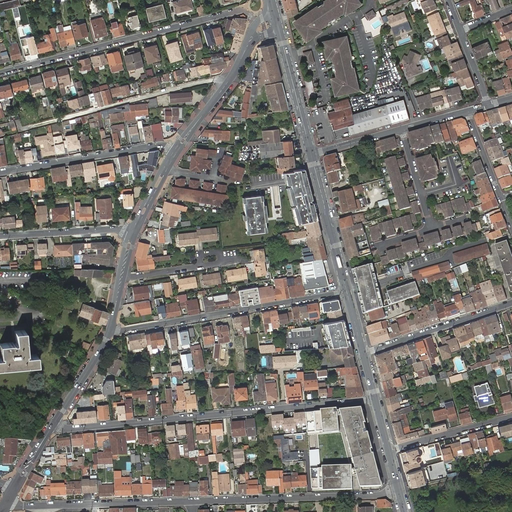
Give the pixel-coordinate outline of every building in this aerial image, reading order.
[(18,0),(14,0),(0,3),(0,11),(12,8),(17,7),(20,6),(18,0)] [(176,12),(193,8),(190,0),(183,0),(173,3),(176,12)] [(282,0),(286,11),(298,7),(295,0),(282,0)] [(361,3),(358,0),(330,0),(311,14),(310,13),(295,23),(296,25),(305,37),(306,40),(309,40),(312,38),(322,31),(320,29),(327,25),(339,16),(345,12),(347,14),(357,8),(360,6),(361,3)] [(435,1),(434,0),(421,0),(426,13),(438,8),(436,3),(435,4),(434,1),(435,1)] [(474,0),(465,0),(460,2),(462,7),(471,3),(473,8),(474,8),(475,11),(474,12),(476,15),(477,18),(484,15),(483,13),(484,13),(481,5),(477,6),(474,0)] [(496,0),(489,0),(493,11),(500,8),(496,1),(496,0)] [(199,16),(206,14),(203,5),(201,6),(201,7),(197,7),(199,16)] [(149,18),(163,15),(161,6),(147,10),(149,18)] [(17,7),(12,8),(14,18),(20,16),(17,7)] [(286,11),(288,19),(299,12),(298,7),(286,11)] [(139,25),(135,9),(126,11),(129,21),(127,22),(128,24),(129,24),(130,27),(139,25)] [(372,11),(366,16),(369,20),(371,19),(371,20),(374,18),(374,17),(375,16),(372,11)] [(405,11),(401,13),(401,14),(395,17),(394,15),(394,14),(388,15),(393,28),(409,22),(405,11)] [(428,16),(436,36),(436,35),(446,31),(443,23),(442,24),(441,21),(442,21),(439,12),(428,16)] [(511,14),(499,19),(500,22),(504,33),(507,39),(511,37),(511,14)] [(341,19),(339,16),(327,25),(328,27),(341,19)] [(95,38),(107,34),(102,17),(98,18),(94,19),(90,20),(93,30),(95,38)] [(245,26),(246,19),(234,18),(232,19),(232,20),(229,20),(227,22),(226,30),(233,31),(233,27),(236,28),(236,29),(238,29),(237,32),(230,50),(236,52),(237,52),(245,26)] [(504,33),(500,22),(496,23),(500,35),(504,33)] [(72,25),(76,40),(83,38),(83,36),(87,35),(84,23),(76,25),(76,24),(72,25)] [(121,23),(110,26),(111,31),(114,31),(115,36),(124,33),(121,23)] [(62,24),(57,25),(59,33),(57,33),(60,47),(67,45),(64,31),(63,28),(62,24)] [(219,26),(211,28),(216,44),(223,42),(219,26)] [(210,27),(203,29),(207,46),(215,44),(210,27)] [(56,37),(54,28),(48,29),(50,33),(45,35),(46,38),(44,39),(45,41),(36,44),(38,53),(54,48),(52,38),(56,37)] [(64,31),(67,45),(74,43),(70,30),(64,31)] [(4,33),(9,51),(11,60),(20,57),(17,43),(12,45),(8,31),(4,33)] [(446,31),(436,35),(441,48),(444,46),(451,44),(449,39),(447,37),(448,36),(446,31)] [(187,35),(181,37),(186,53),(194,50),(194,49),(193,47),(202,45),(198,32),(190,34),(190,36),(188,36),(187,35)] [(29,54),(37,52),(35,44),(34,41),(32,35),(25,37),(29,54)] [(358,90),(358,87),(355,73),(354,74),(350,57),(351,57),(348,44),(348,40),(345,38),(342,39),(330,42),(326,42),(325,45),(326,48),(329,59),(334,58),(335,64),(337,73),(339,80),(333,81),(335,92),(336,95),(338,97),(341,96),(353,94),(356,93),(358,90)] [(462,55),(457,41),(451,44),(444,46),(450,60),(456,57),(462,55)] [(501,44),(498,45),(500,49),(504,59),(511,55),(511,51),(508,41),(501,44)] [(166,46),(171,62),(181,59),(176,42),(166,46)] [(488,42),(472,48),(477,59),(488,55),(488,53),(492,52),(488,42)] [(4,43),(0,43),(0,62),(8,60),(4,43)] [(268,44),(257,47),(257,51),(258,54),(261,53),(263,60),(275,56),(271,44),(268,44)] [(159,60),(155,46),(144,49),(148,63),(159,60)] [(504,60),(504,59),(500,49),(496,51),(500,61),(504,60)] [(406,69),(409,77),(420,73),(417,67),(416,65),(421,54),(411,50),(408,56),(404,55),(401,61),(405,63),(404,64),(405,66),(406,66),(407,68),(406,69)] [(114,63),(115,66),(122,64),(118,51),(107,55),(110,67),(112,67),(112,64),(114,63)] [(220,52),(210,54),(212,62),(222,61),(221,58),(220,52)] [(135,67),(141,65),(138,53),(134,54),(129,55),(125,56),(128,69),(129,69),(130,73),(136,72),(135,67)] [(314,64),(311,53),(304,55),(307,66),(314,64)] [(103,54),(90,57),(93,67),(107,63),(106,58),(104,59),(103,54)] [(212,62),(210,54),(203,55),(205,63),(212,62)] [(455,72),(466,68),(465,64),(466,64),(462,55),(456,57),(457,61),(452,63),(455,72)] [(281,79),(275,56),(263,60),(259,60),(256,84),(281,79)] [(91,69),(89,63),(90,63),(88,58),(77,61),(80,72),(81,72),(81,70),(86,69),(87,70),(91,69)] [(225,67),(231,60),(230,60),(222,62),(208,65),(210,71),(210,75),(220,72),(219,69),(225,67)] [(242,79),(242,80),(252,81),(254,61),(252,61),(242,79)] [(210,71),(208,65),(191,68),(191,70),(192,71),(190,72),(191,76),(201,74),(201,73),(210,71)] [(466,68),(455,72),(459,85),(459,86),(466,84),(467,88),(474,85),(470,76),(469,76),(469,75),(470,74),(467,67),(466,68)] [(492,72),(490,67),(481,71),(483,76),(492,72)] [(60,88),(62,97),(66,96),(64,91),(63,88),(66,87),(67,90),(72,89),(66,69),(56,72),(60,88)] [(175,71),(173,72),(175,79),(185,76),(184,72),(183,69),(175,71)] [(53,70),(41,73),(45,87),(48,86),(57,83),(53,70)] [(32,90),(34,89),(33,87),(40,85),(41,87),(43,87),(40,76),(29,79),(32,90)] [(142,88),(161,83),(159,76),(140,81),(142,88)] [(502,78),(502,79),(506,93),(511,91),(511,86),(509,76),(502,78)] [(304,80),(309,99),(314,98),(316,97),(311,77),(304,79),(304,80)] [(496,85),(499,95),(506,93),(502,79),(502,77),(499,78),(500,80),(492,82),(493,86),(496,85)] [(18,82),(21,91),(28,89),(26,80),(18,82)] [(14,92),(21,91),(18,82),(11,83),(14,92)] [(288,109),(281,82),(265,86),(269,100),(270,100),(273,111),(288,109)] [(9,84),(3,86),(8,104),(10,103),(9,99),(8,99),(8,97),(12,95),(9,84)] [(459,85),(445,89),(448,101),(456,99),(455,98),(457,97),(458,99),(462,97),(459,86),(459,85)] [(113,97),(122,94),(120,87),(110,89),(113,97)] [(97,106),(112,102),(109,89),(108,89),(100,91),(99,91),(93,93),(90,94),(91,100),(95,99),(97,106)] [(445,89),(430,93),(434,105),(439,104),(438,103),(440,102),(441,103),(448,101),(445,89)] [(191,93),(183,93),(183,95),(170,95),(170,102),(192,101),(191,93)] [(430,93),(415,97),(420,109),(424,108),(424,107),(429,105),(429,106),(434,105),(430,93)] [(89,103),(86,95),(66,100),(68,108),(89,103)] [(309,99),(311,110),(317,109),(314,98),(309,99)] [(356,124),(353,113),(349,99),(334,103),(336,110),(328,112),(333,131),(347,127),(346,126),(349,126),(356,124)] [(404,99),(388,103),(393,123),(410,118),(404,99)] [(248,101),(243,101),(243,107),(242,107),(241,111),(237,111),(237,112),(235,112),(219,110),(215,115),(235,116),(238,116),(242,117),(242,116),(247,116),(248,101)] [(356,124),(349,126),(351,135),(393,123),(388,103),(382,105),(376,106),(376,105),(371,106),(371,108),(353,113),(356,124)] [(98,118),(107,117),(109,113),(123,111),(130,111),(129,106),(128,104),(97,112),(98,118)] [(506,107),(499,109),(503,122),(511,119),(506,107)] [(177,122),(178,108),(165,108),(164,122),(174,122),(177,122)] [(130,111),(131,119),(134,118),(134,116),(141,115),(142,118),(149,117),(148,109),(130,111)] [(493,110),(497,123),(498,125),(499,127),(501,127),(500,126),(500,125),(504,123),(503,122),(499,109),(493,110)] [(493,110),(487,112),(492,126),(497,123),(493,110)] [(98,118),(97,112),(87,115),(88,119),(94,117),(94,118),(90,119),(91,127),(99,125),(98,118)] [(475,118),(478,127),(490,123),(486,112),(477,115),(475,118)] [(457,138),(461,137),(460,133),(467,132),(469,131),(465,121),(462,119),(452,122),(457,138)] [(9,129),(15,127),(13,120),(7,122),(9,129)] [(160,122),(150,122),(151,126),(153,141),(163,139),(160,122)] [(458,140),(457,138),(452,122),(447,123),(453,142),(458,140)] [(445,124),(439,125),(444,142),(445,144),(451,142),(449,138),(445,124)] [(46,135),(34,137),(35,145),(43,143),(43,147),(41,148),(42,156),(56,154),(52,136),(50,125),(47,126),(48,132),(46,133),(46,135)] [(439,125),(430,128),(435,143),(435,145),(444,142),(439,125)] [(137,126),(128,127),(130,136),(138,134),(137,126)] [(153,141),(151,126),(142,128),(145,142),(153,141)] [(435,143),(430,128),(423,130),(419,132),(419,131),(411,133),(412,136),(409,137),(413,149),(419,147),(420,150),(424,149),(421,140),(423,140),(426,148),(428,147),(428,145),(435,143)] [(114,147),(120,147),(118,137),(117,132),(116,132),(115,129),(111,130),(114,147)] [(201,134),(200,135),(214,136),(214,138),(229,139),(230,131),(219,130),(204,129),(201,134)] [(112,148),(109,134),(105,135),(104,130),(100,131),(103,149),(112,148)] [(261,141),(261,143),(279,141),(278,130),(267,131),(267,140),(263,140),(261,141)] [(82,137),(81,135),(81,132),(79,133),(79,135),(78,135),(79,139),(79,144),(80,144),(81,149),(91,148),(90,140),(84,140),(83,137),(82,137)] [(21,136),(20,133),(18,134),(12,135),(13,142),(22,140),(21,136)] [(65,140),(62,141),(64,148),(67,147),(68,151),(77,149),(77,148),(80,147),(79,144),(79,139),(77,139),(75,133),(64,135),(65,140)] [(61,135),(52,136),(56,154),(64,152),(64,148),(62,141),(61,135)] [(395,138),(383,141),(385,147),(379,149),(376,150),(377,153),(377,154),(397,148),(397,147),(401,146),(399,139),(395,141),(395,138)] [(496,138),(485,143),(487,150),(500,145),(497,138),(496,138)] [(460,149),(474,144),(472,139),(459,143),(460,149)] [(279,141),(261,143),(263,158),(277,156),(292,155),(290,140),(279,141)] [(462,154),(476,149),(474,144),(460,149),(461,152),(462,154)] [(500,145),(487,150),(490,157),(503,152),(500,145)] [(35,147),(23,149),(25,163),(32,161),(31,155),(36,154),(35,148),(35,147)] [(25,163),(23,149),(18,150),(16,151),(17,157),(19,157),(20,163),(25,163)] [(196,149),(195,156),(201,157),(205,158),(205,154),(207,153),(208,154),(215,155),(215,151),(196,149)] [(135,154),(131,155),(134,175),(139,174),(138,170),(143,169),(143,168),(146,167),(146,169),(153,171),(156,165),(155,165),(158,151),(149,152),(147,163),(137,165),(135,154)] [(505,152),(503,152),(490,157),(492,162),(509,155),(508,155),(507,151),(505,152)] [(324,160),(330,185),(339,182),(336,171),(341,170),(337,154),(326,157),(324,160)] [(117,157),(119,168),(132,166),(130,155),(117,157)] [(235,172),(234,181),(235,181),(235,180),(236,178),(240,180),(243,169),(235,167),(229,165),(231,158),(223,155),(222,161),(221,163),(218,170),(235,172)] [(294,166),(292,155),(277,156),(279,167),(277,167),(277,171),(278,173),(281,172),(293,171),(292,170),(292,166),(294,166)] [(191,156),(190,162),(209,165),(210,161),(203,160),(202,162),(201,160),(201,157),(195,156),(191,156)] [(431,156),(416,160),(418,168),(419,168),(420,171),(420,172),(421,171),(422,173),(420,174),(422,180),(425,179),(425,182),(438,178),(436,172),(435,168),(433,169),(431,164),(433,163),(431,156)] [(395,157),(386,160),(400,210),(410,207),(409,205),(409,203),(407,197),(407,196),(405,190),(405,189),(403,182),(402,181),(401,175),(400,175),(398,168),(398,167),(396,161),(396,160),(395,157)] [(404,158),(398,160),(398,161),(396,161),(398,167),(400,166),(400,167),(407,166),(404,158)] [(93,174),(95,174),(93,161),(82,163),(85,181),(92,180),(91,176),(93,175),(93,174)] [(487,177),(480,161),(472,164),(477,177),(474,178),(475,181),(487,177)] [(82,174),(81,163),(68,165),(70,174),(70,176),(82,174)] [(99,178),(113,176),(111,163),(97,166),(99,178)] [(511,164),(511,163),(495,169),(499,180),(511,175),(511,174),(511,172),(510,174),(508,166),(511,164)] [(58,180),(58,181),(60,181),(60,180),(67,179),(68,186),(72,185),(70,176),(70,174),(66,175),(66,172),(65,172),(64,166),(56,168),(58,180)] [(293,171),(281,172),(284,181),(295,224),(303,222),(314,220),(303,178),(301,169),(292,170),(293,171)] [(231,180),(234,181),(235,172),(218,170),(218,172),(226,175),(228,176),(232,177),(231,180)] [(250,176),(251,183),(275,180),(274,172),(250,176)] [(409,172),(402,174),(403,175),(401,175),(402,181),(404,181),(405,182),(411,180),(409,172)] [(511,175),(499,180),(503,189),(511,185),(511,178),(511,177),(511,175)] [(42,188),(40,177),(28,179),(30,190),(42,188)] [(475,181),(477,185),(480,184),(479,182),(487,179),(487,177),(475,181)] [(29,189),(28,178),(17,180),(19,190),(24,189),(25,190),(29,189)] [(171,189),(175,190),(178,191),(180,180),(176,179),(174,187),(174,189),(171,189)] [(479,190),(490,185),(487,179),(479,182),(480,184),(477,185),(478,187),(479,190)] [(19,190),(17,180),(7,182),(9,193),(19,191),(19,190)] [(185,189),(185,193),(191,194),(192,190),(194,181),(190,180),(189,188),(190,189),(188,190),(185,189)] [(199,192),(198,196),(205,197),(207,184),(204,183),(202,190),(204,192),(202,192),(199,192)] [(212,199),(219,201),(221,186),(217,185),(216,193),(217,194),(215,195),(213,194),(212,199)] [(334,198),(334,199),(339,197),(338,194),(339,193),(345,215),(351,213),(351,212),(362,208),(360,200),(355,201),(354,193),(364,190),(362,185),(332,193),(334,198)] [(481,197),(493,192),(490,185),(479,190),(481,194),(481,197)] [(222,202),(227,204),(229,197),(223,196),(222,195),(224,194),(225,187),(221,186),(219,201),(222,202)] [(413,187),(406,188),(407,189),(405,190),(407,196),(408,195),(409,196),(415,194),(413,187)] [(175,190),(171,189),(171,190),(170,197),(177,199),(178,191),(175,190)] [(178,191),(177,199),(184,200),(185,193),(184,192),(178,191)] [(484,204),(496,199),(493,192),(481,197),(484,204)] [(122,195),(123,209),(131,209),(131,194),(122,195)] [(198,196),(191,194),(190,201),(197,202),(198,196)] [(247,230),(248,234),(264,232),(263,227),(265,227),(261,199),(260,199),(259,195),(243,197),(244,202),(242,202),(246,230),(247,230)] [(464,198),(437,206),(439,214),(444,212),(446,219),(454,216),(452,210),(457,209),(458,212),(462,211),(463,210),(464,212),(468,211),(472,210),(471,208),(470,203),(466,204),(464,198)] [(111,217),(110,200),(102,201),(101,199),(96,199),(97,208),(99,208),(99,213),(95,213),(96,221),(100,221),(99,218),(111,217)] [(481,205),(477,206),(480,214),(483,213),(498,207),(496,199),(484,204),(481,205)] [(414,215),(420,213),(417,201),(411,203),(411,204),(409,205),(410,207),(412,207),(414,215)] [(92,218),(91,206),(80,207),(80,202),(75,202),(76,219),(83,219),(84,220),(87,220),(87,218),(92,218)] [(186,206),(179,205),(167,202),(164,213),(175,216),(179,217),(180,217),(180,214),(178,214),(176,213),(176,209),(178,210),(178,208),(186,210),(186,206)] [(42,220),(47,220),(46,205),(36,206),(37,220),(42,219),(42,220)] [(51,208),(52,221),(70,220),(69,207),(51,208)] [(500,210),(485,215),(489,226),(494,225),(504,221),(500,210)] [(2,228),(18,227),(17,220),(14,220),(14,211),(6,212),(5,216),(2,216),(2,228)] [(164,213),(162,223),(159,223),(158,228),(168,228),(168,225),(171,226),(172,223),(172,222),(173,222),(174,219),(178,219),(179,217),(175,216),(164,213)] [(342,220),(339,220),(341,230),(363,224),(367,222),(364,213),(342,220)] [(379,226),(369,229),(373,241),(377,240),(377,239),(378,238),(382,237),(381,233),(386,231),(387,237),(396,235),(394,229),(404,226),(405,232),(414,230),(412,223),(417,222),(414,215),(379,225),(379,226)] [(320,235),(316,220),(314,220),(303,222),(304,224),(305,224),(306,229),(308,230),(306,231),(305,230),(293,232),(294,239),(320,235)] [(494,225),(497,231),(500,230),(507,228),(504,221),(494,225)] [(456,238),(478,231),(476,225),(472,226),(471,222),(464,224),(464,225),(465,228),(462,229),(460,226),(453,228),(455,233),(451,235),(449,229),(442,231),(444,237),(440,238),(438,232),(424,236),(424,237),(425,243),(418,245),(417,239),(402,243),(403,247),(387,251),(388,256),(381,258),(382,262),(383,265),(390,262),(390,261),(406,257),(405,253),(420,249),(420,251),(427,249),(427,246),(441,242),(442,244),(445,243),(445,241),(452,239),(453,241),(456,240),(456,238)] [(366,234),(363,224),(341,230),(350,260),(360,257),(354,238),(366,234)] [(169,228),(158,229),(159,242),(171,241),(169,228)] [(195,230),(196,231),(197,240),(206,239),(208,238),(216,238),(214,228),(195,230)] [(497,231),(486,235),(487,238),(489,237),(490,241),(502,237),(500,230),(497,231)] [(178,244),(187,243),(189,243),(197,242),(197,240),(196,231),(177,234),(178,244)] [(323,245),(320,235),(294,239),(292,239),(285,240),(285,242),(290,242),(291,244),(296,243),(296,242),(304,241),(304,240),(306,239),(307,241),(308,241),(310,246),(323,245)] [(495,246),(511,292),(511,256),(507,242),(495,246)] [(82,243),(72,243),(72,245),(72,255),(77,255),(77,249),(83,249),(82,243)] [(109,243),(91,243),(92,249),(97,248),(97,254),(103,254),(102,248),(107,248),(106,255),(110,256),(111,256),(113,246),(109,243)] [(139,243),(135,255),(136,255),(145,258),(151,257),(152,257),(152,255),(147,256),(146,257),(149,245),(139,243)] [(16,245),(17,254),(26,254),(26,249),(34,248),(34,244),(16,245)] [(39,256),(46,256),(46,244),(37,244),(38,253),(39,253),(39,256)] [(487,244),(453,254),(455,260),(489,250),(487,244)] [(55,256),(72,255),(72,245),(54,245),(55,256)] [(326,258),(323,245),(310,246),(306,247),(306,249),(308,249),(311,249),(313,257),(310,257),(311,260),(321,258),(326,258)] [(8,248),(0,248),(0,259),(9,259),(8,248)] [(256,262),(263,261),(265,260),(263,248),(253,250),(254,256),(255,256),(256,262)] [(489,250),(455,260),(456,264),(490,253),(489,250)] [(97,254),(84,255),(84,258),(88,258),(88,261),(108,265),(110,256),(106,255),(104,254),(103,254),(97,254)] [(145,258),(136,255),(138,270),(154,267),(153,261),(153,260),(151,260),(151,257),(145,258)] [(72,259),(61,258),(60,266),(71,267),(72,259)] [(324,275),(321,258),(311,260),(301,261),(299,261),(300,268),(301,273),(301,278),(302,282),(302,284),(304,290),(329,286),(326,275),(324,275)] [(265,274),(263,261),(256,262),(254,262),(255,269),(255,275),(265,274)] [(448,262),(412,273),(414,279),(450,268),(448,262)] [(374,269),(373,265),(352,270),(353,274),(356,274),(358,279),(355,280),(356,284),(359,283),(360,288),(361,293),(359,294),(361,302),(363,301),(364,306),(362,307),(364,314),(369,313),(383,308),(382,302),(379,303),(378,298),(381,297),(379,289),(376,290),(375,285),(373,279),(376,279),(375,274),(372,275),(371,270),(374,269)] [(398,265),(390,267),(392,273),(400,271),(398,265)] [(236,269),(234,270),(226,271),(228,281),(247,278),(245,268),(236,269)] [(427,278),(433,276),(435,281),(447,277),(445,272),(451,270),(450,268),(414,279),(416,282),(427,278)] [(93,269),(81,269),(81,270),(74,270),(74,276),(101,277),(109,279),(111,271),(93,269)] [(210,274),(207,274),(202,275),(203,285),(220,282),(218,272),(210,274)] [(194,277),(186,278),(183,278),(178,279),(179,289),(196,286),(194,277)] [(286,277),(271,278),(272,285),(275,300),(289,297),(287,286),(287,283),(286,281),(286,277)] [(297,296),(304,295),(304,290),(302,284),(302,282),(301,278),(293,279),(294,282),(297,296)] [(287,286),(289,297),(297,296),(294,282),(293,279),(291,279),(292,280),(286,281),(287,283),(287,286)] [(170,280),(164,281),(166,297),(172,296),(173,296),(170,280)] [(391,300),(388,301),(390,305),(420,295),(416,282),(388,292),(391,300)] [(492,285),(491,282),(480,286),(482,289),(488,306),(498,302),(493,289),(492,285)] [(275,300),(272,285),(264,287),(267,301),(275,300)] [(142,298),(148,297),(147,288),(147,286),(143,286),(133,288),(134,299),(142,299),(142,298)] [(493,289),(498,302),(506,299),(501,286),(498,287),(493,289)] [(241,306),(260,303),(257,288),(257,287),(238,290),(238,291),(240,301),(241,306)] [(267,301),(264,287),(257,288),(260,303),(267,301)] [(482,289),(476,291),(476,292),(482,308),(488,306),(482,289)] [(240,301),(238,291),(236,291),(236,293),(228,294),(228,298),(229,298),(230,305),(234,304),(238,303),(238,301),(240,301)] [(470,294),(471,298),(476,310),(482,308),(476,292),(470,294)] [(214,307),(214,308),(218,307),(217,306),(229,304),(227,293),(212,296),(213,300),(214,307)] [(184,294),(179,295),(179,297),(180,302),(181,308),(186,307),(188,314),(199,312),(196,299),(186,301),(184,294)] [(454,297),(457,305),(460,315),(466,313),(462,301),(461,300),(463,299),(461,294),(454,297)] [(214,307),(213,300),(212,300),(212,296),(207,297),(207,296),(205,296),(202,297),(205,311),(215,310),(214,308),(214,307)] [(462,301),(466,313),(476,310),(471,298),(462,301)] [(327,312),(340,308),(337,299),(320,302),(322,313),(327,312)] [(148,300),(133,303),(135,315),(140,314),(150,312),(148,300)] [(436,301),(433,302),(434,305),(439,319),(447,316),(444,308),(443,308),(441,302),(437,303),(436,301)] [(176,303),(163,305),(165,316),(180,314),(178,302),(176,303)] [(318,315),(316,303),(306,305),(308,316),(308,318),(308,319),(311,318),(310,316),(313,316),(318,315)] [(104,322),(107,312),(106,312),(82,304),(79,315),(103,323),(104,322)] [(308,316),(306,305),(298,306),(301,320),(303,320),(302,317),(304,317),(308,316)] [(434,305),(425,308),(426,311),(431,325),(440,322),(439,319),(434,305)] [(445,309),(449,319),(460,315),(457,305),(445,309)] [(301,320),(298,306),(291,307),(292,312),(293,321),(295,321),(294,318),(299,318),(299,320),(299,321),(301,320)] [(330,322),(343,319),(340,308),(327,312),(330,322)] [(383,308),(369,313),(372,322),(377,320),(386,316),(383,308)] [(279,324),(277,315),(277,314),(276,310),(269,311),(272,326),(273,325),(273,326),(279,325),(279,324)] [(269,311),(261,312),(263,324),(264,324),(265,329),(267,329),(267,331),(272,330),(272,326),(269,311)] [(419,314),(418,311),(412,314),(414,320),(418,330),(424,328),(419,314)] [(419,314),(424,328),(431,325),(426,311),(424,312),(424,313),(421,314),(421,313),(419,314)] [(279,324),(288,322),(293,321),(292,312),(286,313),(277,315),(279,324)] [(494,314),(484,318),(489,334),(490,337),(491,340),(493,339),(491,333),(499,331),(494,314)] [(242,331),(242,332),(242,335),(242,336),(245,335),(245,330),(249,329),(247,315),(239,316),(242,331)] [(231,317),(234,329),(237,328),(237,331),(238,331),(242,331),(239,316),(231,317)] [(484,318),(477,320),(483,336),(489,334),(484,318)] [(330,322),(322,323),(327,348),(349,345),(343,319),(330,322)] [(407,322),(407,319),(397,322),(401,336),(411,332),(407,322)] [(407,322),(411,332),(418,330),(414,320),(407,322)] [(477,320),(469,323),(475,340),(477,339),(476,338),(480,337),(481,338),(483,337),(483,336),(477,320)] [(367,327),(369,334),(387,328),(388,328),(385,321),(367,327)] [(388,334),(390,339),(401,336),(397,322),(395,323),(396,325),(391,327),(393,333),(389,334),(388,334)] [(452,329),(455,337),(459,347),(470,343),(470,342),(475,340),(469,323),(452,329)] [(201,328),(204,344),(214,342),(211,325),(205,326),(205,327),(201,328)] [(226,339),(226,341),(229,341),(226,325),(222,326),(222,325),(215,326),(218,340),(226,339)] [(372,346),(390,339),(388,334),(389,334),(387,328),(369,334),(372,346)] [(24,336),(23,330),(13,331),(14,342),(14,344),(11,344),(11,342),(0,343),(0,367),(2,367),(2,366),(24,363),(25,365),(27,365),(27,363),(30,363),(31,365),(36,364),(35,354),(24,355),(23,342),(24,342),(24,339),(22,339),(22,336),(24,336)] [(178,332),(181,344),(189,343),(186,330),(178,332)] [(155,332),(158,347),(159,347),(158,346),(161,345),(163,345),(160,331),(155,332)] [(177,348),(174,331),(167,333),(170,349),(177,348)] [(141,347),(146,346),(146,342),(144,334),(144,332),(128,335),(131,349),(141,347)] [(144,334),(146,342),(151,341),(152,349),(158,347),(155,332),(144,334)] [(443,337),(439,338),(441,345),(437,346),(440,355),(449,352),(459,348),(459,347),(455,337),(450,339),(449,335),(444,337),(443,337)] [(425,350),(429,360),(434,358),(436,357),(434,350),(433,350),(429,337),(422,339),(425,348),(425,350)] [(414,342),(417,352),(419,351),(418,350),(425,348),(422,339),(414,342)] [(411,358),(413,363),(416,362),(413,355),(415,355),(414,353),(417,352),(414,342),(406,345),(409,353),(410,355),(411,358)] [(260,352),(275,351),(275,349),(275,343),(259,345),(260,352)] [(191,349),(191,350),(191,353),(193,353),(195,365),(193,366),(194,368),(194,371),(200,370),(200,367),(203,367),(201,350),(199,349),(199,344),(193,345),(193,346),(190,347),(191,349)] [(353,359),(349,345),(327,348),(331,363),(343,361),(344,367),(355,366),(353,359)] [(374,356),(377,367),(393,363),(391,357),(393,356),(403,353),(404,353),(402,346),(374,356)] [(498,363),(502,362),(511,358),(511,356),(511,354),(509,354),(508,349),(495,353),(498,362),(498,363)] [(113,351),(105,369),(114,375),(121,361),(117,359),(120,354),(113,351)] [(490,358),(491,361),(492,365),(498,362),(495,353),(495,352),(493,353),(494,357),(490,358)] [(183,368),(191,366),(189,353),(181,354),(183,368)] [(296,355),(272,357),(273,367),(293,366),(293,363),(296,362),(296,355)] [(415,371),(417,371),(426,368),(424,362),(426,361),(425,359),(416,362),(413,363),(415,371)] [(377,367),(379,374),(391,370),(396,368),(397,368),(396,364),(397,364),(396,362),(395,362),(393,363),(377,367)] [(179,374),(182,374),(181,368),(180,364),(172,366),(173,371),(173,375),(179,374)] [(491,365),(485,367),(488,376),(494,374),(491,365)] [(357,373),(355,366),(344,367),(341,368),(341,369),(339,369),(340,375),(341,375),(344,374),(357,373)] [(419,378),(428,375),(426,368),(417,371),(419,378)] [(379,374),(381,380),(393,376),(391,370),(379,374)] [(318,386),(317,377),(317,375),(317,372),(303,373),(303,378),(304,389),(307,389),(318,388),(318,386)] [(445,379),(448,378),(447,375),(446,372),(440,374),(442,380),(445,379)] [(263,373),(256,373),(258,390),(253,391),(254,401),(266,400),(266,398),(265,382),(263,373)] [(360,386),(357,373),(344,374),(345,387),(360,386)] [(431,384),(436,382),(433,373),(428,375),(419,378),(415,380),(416,385),(430,380),(431,384)] [(463,379),(461,374),(453,377),(450,378),(452,382),(463,379)] [(381,382),(383,389),(404,383),(405,383),(403,376),(399,377),(398,376),(381,382)] [(105,392),(109,392),(113,391),(116,391),(120,391),(119,387),(113,387),(112,379),(105,379),(101,387),(102,393),(105,392)] [(272,382),(265,382),(266,396),(269,396),(269,398),(276,397),(274,381),(272,382)] [(383,389),(385,398),(394,395),(394,392),(406,389),(404,383),(383,389)] [(300,384),(295,384),(285,385),(285,389),(288,388),(289,392),(285,393),(286,403),(301,402),(300,384)] [(326,394),(325,388),(325,384),(324,384),(324,385),(318,386),(318,388),(318,394),(326,394)] [(183,390),(183,389),(183,385),(176,385),(177,390),(177,400),(175,400),(176,408),(185,407),(183,390)] [(490,396),(486,385),(475,388),(477,397),(475,398),(476,402),(478,401),(480,406),(493,402),(492,395),(490,396)] [(363,393),(360,386),(345,387),(346,398),(361,396),(363,393)] [(230,403),(228,388),(214,389),(214,387),(210,387),(212,401),(219,401),(220,400),(220,402),(221,404),(230,403)] [(239,397),(246,396),(245,387),(233,388),(234,399),(239,399),(239,397)] [(172,409),(173,409),(171,388),(165,389),(166,403),(161,404),(162,414),(172,413),(172,409)] [(124,391),(124,390),(122,391),(123,395),(123,397),(125,397),(125,395),(132,394),(135,394),(134,392),(140,391),(140,389),(132,390),(124,391)] [(186,407),(191,407),(195,407),(194,397),(194,395),(185,396),(186,398),(186,407)] [(385,398),(387,405),(398,402),(401,401),(399,397),(396,398),(396,395),(394,395),(385,398)] [(510,412),(511,411),(511,397),(511,396),(501,399),(505,413),(509,412),(508,411),(510,411),(510,412)] [(123,399),(123,401),(130,400),(132,418),(131,398),(123,399)] [(123,401),(123,399),(121,400),(121,401),(113,402),(113,406),(117,406),(118,419),(125,418),(123,401)] [(125,418),(132,418),(130,400),(123,401),(125,418)] [(409,406),(409,403),(399,406),(398,402),(387,405),(389,412),(409,406)] [(456,419),(453,407),(452,402),(444,404),(446,409),(433,412),(435,420),(448,417),(449,421),(456,419)] [(96,418),(96,419),(104,418),(104,416),(108,415),(107,405),(98,405),(98,411),(95,411),(96,418)] [(362,405),(341,407),(361,487),(383,486),(362,405)] [(389,412),(391,422),(398,420),(397,415),(401,414),(401,413),(406,411),(406,409),(412,407),(411,405),(409,406),(389,412)] [(338,407),(321,408),(322,411),(324,433),(341,432),(338,407)] [(89,409),(73,410),(74,423),(96,421),(96,419),(96,418),(95,411),(95,409),(89,409)] [(322,411),(306,412),(308,433),(308,434),(324,433),(322,411)] [(306,412),(295,413),(296,425),(307,424),(306,412)] [(391,422),(395,437),(402,435),(415,431),(414,429),(410,430),(406,416),(405,414),(405,413),(401,414),(397,415),(398,420),(391,422)] [(462,425),(472,423),(469,413),(459,416),(462,425)] [(283,415),(272,416),(273,427),(284,426),(283,415)] [(295,418),(284,419),(285,431),(296,430),(295,418)] [(257,435),(255,420),(246,421),(247,436),(257,435)] [(223,422),(211,423),(213,438),(215,438),(215,434),(223,433),(223,422)] [(232,431),(233,436),(246,435),(245,422),(232,423),(232,428),(232,431)] [(511,422),(497,426),(500,435),(503,434),(504,436),(511,433),(511,422)] [(431,434),(446,430),(444,423),(429,427),(431,434)] [(187,435),(189,458),(194,457),(194,452),(194,451),(191,424),(186,425),(187,435)] [(175,425),(166,426),(167,437),(176,436),(175,425)] [(186,425),(178,425),(178,436),(187,435),(186,425)] [(209,426),(196,427),(198,440),(210,439),(209,426)] [(147,429),(138,430),(139,444),(143,444),(148,443),(147,438),(147,434),(147,429)] [(397,443),(417,437),(417,435),(423,433),(422,429),(415,431),(402,435),(395,437),(397,443)] [(135,430),(126,431),(127,440),(136,439),(135,430)] [(99,465),(113,464),(113,456),(118,455),(124,455),(128,455),(128,451),(127,443),(127,440),(126,431),(97,434),(98,447),(104,446),(105,453),(99,453),(99,465)] [(482,431),(474,432),(478,447),(479,452),(487,449),(485,443),(484,441),(485,441),(484,438),(482,431)] [(474,432),(467,434),(469,442),(471,452),(474,451),(474,448),(478,447),(474,432)] [(161,433),(148,434),(150,444),(150,450),(155,449),(155,446),(163,445),(161,433)] [(85,444),(85,449),(95,448),(94,434),(84,435),(84,442),(85,444)] [(488,436),(484,438),(485,441),(487,449),(488,454),(492,453),(492,452),(491,450),(496,448),(496,450),(496,452),(503,450),(501,442),(498,443),(497,439),(496,436),(493,437),(492,435),(488,436)] [(70,437),(57,439),(58,449),(60,449),(64,449),(64,447),(68,446),(68,447),(66,447),(66,448),(67,453),(71,453),(71,447),(72,447),(70,437)] [(284,439),(281,439),(281,444),(282,454),(282,461),(298,460),(297,452),(289,453),(288,439),(284,439)] [(15,457),(15,440),(4,440),(3,456),(2,456),(2,465),(10,465),(10,460),(11,460),(13,458),(13,457),(15,457)] [(460,441),(454,443),(457,455),(457,456),(464,455),(472,453),(471,452),(469,442),(464,443),(461,444),(460,441)] [(445,448),(440,450),(443,460),(451,458),(451,457),(457,455),(454,443),(447,445),(448,448),(445,448)] [(171,450),(172,459),(180,458),(178,444),(171,445),(171,450)] [(400,453),(405,472),(419,468),(417,460),(418,459),(418,456),(421,455),(421,454),(419,447),(400,453)] [(245,462),(244,450),(244,449),(234,449),(235,463),(245,462)] [(128,451),(128,455),(132,454),(132,462),(140,461),(140,454),(138,454),(138,456),(136,456),(135,451),(128,451)] [(66,455),(62,455),(58,455),(58,456),(56,456),(57,465),(62,465),(63,467),(66,467),(67,467),(66,460),(66,457),(66,455)] [(353,464),(323,465),(324,490),(354,489),(353,464)] [(324,490),(323,465),(311,466),(311,469),(313,490),(324,490)] [(419,468),(405,472),(408,486),(428,481),(425,467),(419,468)] [(280,486),(280,493),(284,493),(284,488),(283,477),(283,472),(267,472),(268,486),(280,486)] [(26,485),(34,488),(37,482),(42,484),(44,479),(32,473),(26,485)] [(119,473),(114,473),(116,495),(131,495),(131,486),(132,486),(132,484),(132,478),(119,479),(119,473)] [(283,477),(284,488),(292,488),(291,476),(287,477),(287,473),(283,473),(283,477)] [(291,476),(292,488),(299,488),(299,476),(298,473),(294,474),(294,476),(291,476)] [(226,475),(219,476),(220,491),(230,491),(229,481),(227,481),(226,475)] [(239,495),(247,494),(246,485),(246,482),(246,480),(246,479),(246,475),(239,475),(240,482),(239,482),(240,486),(239,486),(239,495)] [(143,494),(142,479),(142,477),(142,476),(140,476),(141,484),(132,484),(132,486),(133,494),(143,494)] [(299,488),(307,487),(306,476),(299,476),(299,488)] [(143,494),(152,494),(152,484),(144,484),(144,481),(145,480),(145,477),(142,477),(142,479),(143,494)] [(96,489),(99,488),(98,486),(98,482),(98,478),(89,479),(89,482),(89,486),(83,487),(83,494),(97,494),(96,489)] [(67,495),(67,486),(67,484),(67,480),(64,480),(65,486),(51,486),(51,495),(67,495)] [(67,486),(67,495),(82,494),(81,487),(81,484),(78,484),(78,482),(78,481),(74,481),(74,482),(74,484),(67,484),(67,486)] [(262,494),(262,486),(257,486),(257,481),(246,481),(246,482),(246,485),(247,494),(262,494)] [(170,486),(171,497),(190,496),(189,485),(184,485),(184,482),(182,482),(182,485),(170,486)] [(200,484),(201,496),(209,496),(209,482),(200,482),(200,484)] [(98,486),(99,488),(99,489),(99,490),(100,490),(100,496),(114,496),(113,485),(102,486),(102,483),(98,483),(98,486)] [(189,485),(190,496),(201,496),(200,484),(200,483),(198,483),(197,483),(189,483),(189,485)] [(26,485),(20,496),(25,499),(30,499),(31,495),(34,488),(26,485)] [(49,496),(49,500),(51,500),(51,495),(51,486),(47,486),(45,487),(43,487),(43,490),(45,490),(45,491),(46,496),(49,496)]
